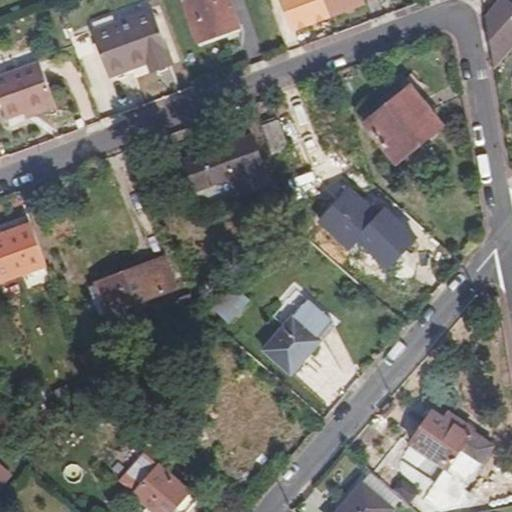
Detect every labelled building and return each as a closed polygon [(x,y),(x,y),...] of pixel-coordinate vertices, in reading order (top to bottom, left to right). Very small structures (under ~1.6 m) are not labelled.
[(184,0),(182,1),(198,45),(240,30),(229,0),(184,0)] [(328,16),(322,0),(283,0),(294,28),(328,16)] [(322,0),(328,16),(363,3),(361,0),(322,0)] [(511,0),(497,0),(487,14),(505,30),(511,22),(511,0)] [(148,59),(150,65),(170,57),(154,11),(94,34),(109,73),(148,59)] [(506,50),(511,43),(511,22),(505,30),(496,41),(506,50)] [(170,57),(150,65),(152,70),(172,63),(170,57)] [(0,102),(6,118),(21,113),(33,109),(36,115),(54,109),(38,64),(0,76),(0,102)] [(444,127),(412,88),(369,125),(401,162),(444,127)] [(33,109),(21,113),(24,119),(36,115),(33,109)] [(277,118),(262,123),(276,152),(289,145),(277,118)] [(269,184),(252,138),(186,162),(197,191),(234,177),(241,195),(269,184)] [(428,229),(411,212),(402,219),(391,209),(363,239),(393,267),(428,229)] [(18,233),(0,239),(0,281),(49,264),(32,221),(15,227),(18,233)] [(180,287),(169,257),(100,284),(112,314),(180,287)] [(214,308),(231,323),(251,300),(233,285),(214,308)] [(383,285),(374,294),(387,306),(395,298),(383,285)] [(197,309),(192,294),(179,299),(184,314),(197,309)] [(337,321),(311,298),(267,350),(295,372),(324,339),(322,337),(337,321)] [(86,356),(95,379),(96,379),(107,371),(99,351),(86,356)] [(96,379),(95,379),(99,389),(104,393),(130,374),(122,360),(107,371),(96,379)] [(275,396),(248,372),(208,417),(236,441),(275,396)] [(58,401),(73,392),(68,383),(52,392),(58,401)] [(454,425),(449,421),(436,413),(416,445),(454,469),(444,486),(470,502),(476,491),(472,489),(499,442),(459,418),(454,425)] [(44,414),(32,422),(37,429),(49,421),(44,414)] [(0,444),(7,440),(20,430),(8,415),(0,420),(0,444)] [(452,415),(449,421),(454,425),(459,418),(452,415)] [(353,450),(366,460),(371,453),(359,443),(353,450)] [(147,450),(120,479),(136,494),(155,511),(172,511),(191,491),(163,465),(147,450)] [(394,489),(374,472),(340,511),(394,511),(405,499),(394,489)] [(405,499),(411,504),(420,493),(403,478),(394,489),(405,499)]
